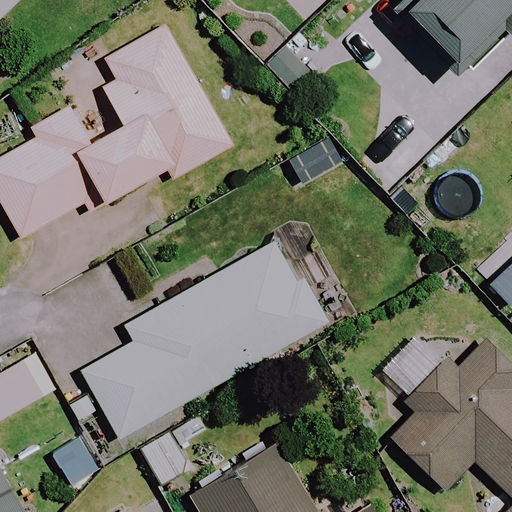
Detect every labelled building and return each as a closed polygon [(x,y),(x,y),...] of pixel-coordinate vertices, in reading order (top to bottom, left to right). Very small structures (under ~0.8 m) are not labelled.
[(0,0),(0,16),(16,0),(0,0)] [(511,0),(408,0),(390,18),(462,90),(511,39),(511,0)] [(107,244),(157,216),(141,187),(168,172),(172,179),(230,146),(163,26),(105,59),(117,81),(30,130),(35,139),(0,158),(0,206),(18,238),(84,202),(107,244)] [(319,326),(270,239),(68,353),(78,370),(117,440),(319,326)] [(511,511),(511,384),(475,347),(452,370),(420,339),(381,378),(413,411),(388,436),(441,490),(472,459),(511,499),(511,505),(505,511),(511,511)] [(362,511),(311,511),(274,445),(186,495),(195,511),(370,511),(369,509),(362,511)] [(0,511),(17,511),(0,480),(0,511)]
